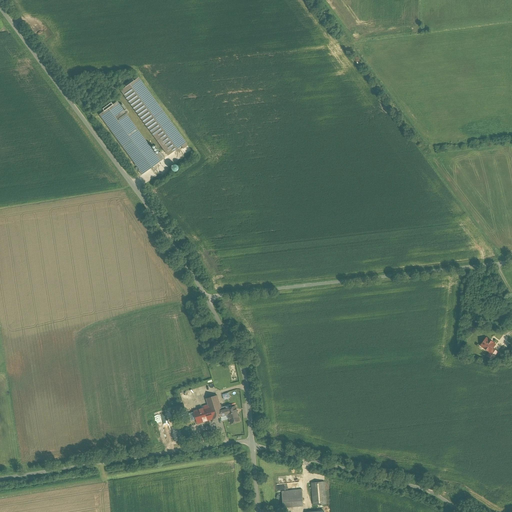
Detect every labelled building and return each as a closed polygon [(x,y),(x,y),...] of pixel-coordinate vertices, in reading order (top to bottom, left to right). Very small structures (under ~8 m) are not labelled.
[(185,144),(138,79),(120,91),(168,157),(185,144)] [(160,160),(116,102),(98,116),(142,174),(160,160)] [(498,347),(486,338),(479,349),(491,357),(498,347)] [(198,423),(223,416),(222,411),(217,395),(206,399),(209,407),(195,411),(198,423)] [(174,415),(184,413),(182,406),(172,408),(174,415)] [(235,407),(222,411),(223,416),(228,414),(231,423),(240,421),(235,407)] [(193,422),(183,425),(186,435),(195,432),(193,422)] [(217,430),(203,432),(204,440),(218,438),(217,430)] [(326,482),(312,483),(313,505),(328,504),(326,482)] [(302,490),(282,492),(284,509),(304,507),(302,490)]
